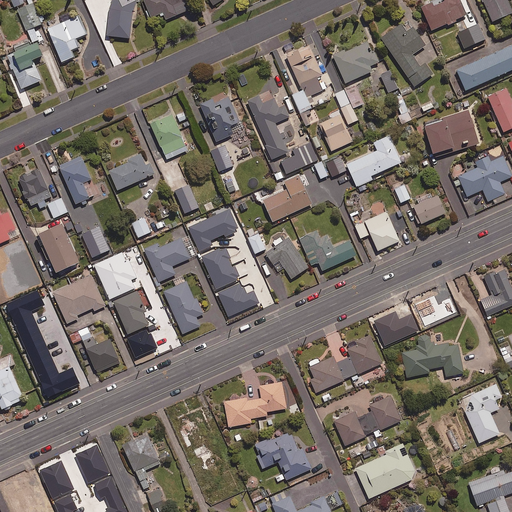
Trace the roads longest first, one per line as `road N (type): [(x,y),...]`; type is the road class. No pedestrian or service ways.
road 1 (secondary): [(511,224),(55,428)]
road 2 (residential): [(0,145),(325,0)]
